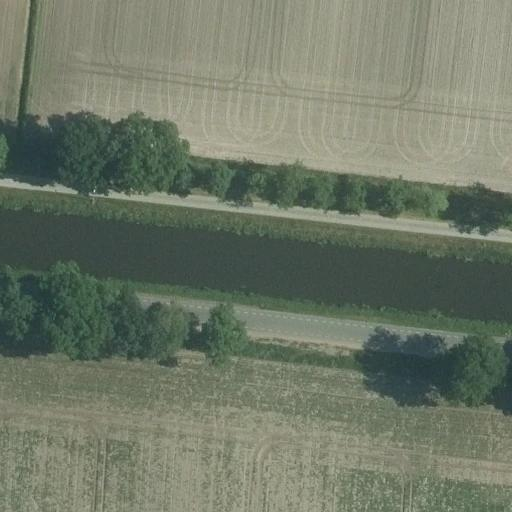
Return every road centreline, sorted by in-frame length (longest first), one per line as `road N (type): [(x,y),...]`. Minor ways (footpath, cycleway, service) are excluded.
road 1 (unclassified): [(511,241),(0,182)]
road 2 (tertiary): [(0,295),(511,352)]
